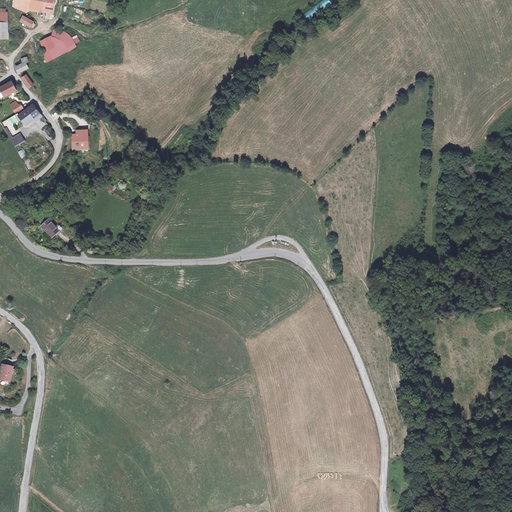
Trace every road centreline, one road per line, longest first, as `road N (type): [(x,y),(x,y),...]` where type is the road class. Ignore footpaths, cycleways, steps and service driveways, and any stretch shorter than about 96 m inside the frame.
road 1 (tertiary): [(0,214),(47,255),(205,262),(274,252),(305,264),(335,306),(378,415),(384,511)]
road 2 (unclassified): [(0,310),(33,340),(40,362),(21,511)]
road 3 (residential): [(27,39),(11,58),(12,73),(49,117),(57,151),(40,174),(0,197)]
